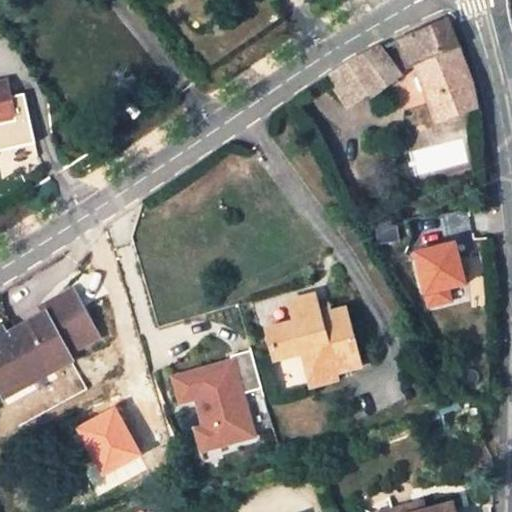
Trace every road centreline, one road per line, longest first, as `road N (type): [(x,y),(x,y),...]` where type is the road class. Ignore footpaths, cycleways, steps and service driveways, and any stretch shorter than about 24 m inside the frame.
road 1 (residential): [(401,7),(0,260)]
road 2 (residential): [(511,182),(469,0)]
